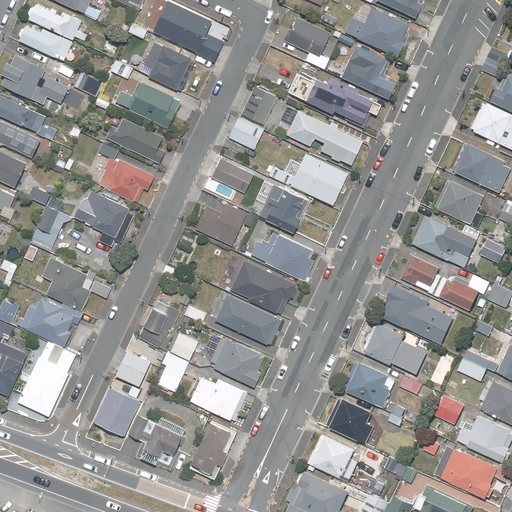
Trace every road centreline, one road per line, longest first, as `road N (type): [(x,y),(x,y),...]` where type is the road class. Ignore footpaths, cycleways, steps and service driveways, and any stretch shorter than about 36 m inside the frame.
road 1 (residential): [(474,0),(237,511)]
road 2 (residential): [(258,15),(57,451)]
road 3 (primary): [(57,451),(222,511)]
road 4 (primary): [(127,511),(0,464)]
